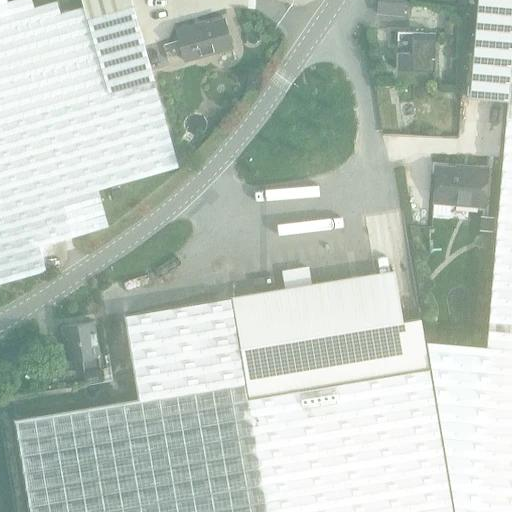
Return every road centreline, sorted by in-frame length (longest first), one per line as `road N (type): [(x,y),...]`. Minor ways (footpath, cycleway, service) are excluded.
road 1 (unclassified): [(0,315),(160,209),(233,136),(330,0)]
road 2 (unknown): [(330,0),(368,103),(372,168),(363,184),(279,203),(217,199),(184,184)]
